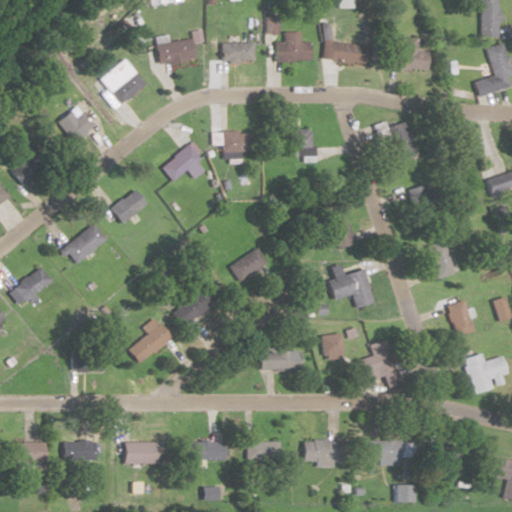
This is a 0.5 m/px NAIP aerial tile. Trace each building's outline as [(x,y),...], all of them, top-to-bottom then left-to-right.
[(495,36),(495,0),(476,0),(476,36),(495,36)] [(306,61),(306,41),(297,41),(297,31),(281,31),(281,41),(270,41),(270,61),(306,61)] [(424,69),(424,51),(415,51),(415,37),(390,36),(389,68),(424,69)] [(190,61),(190,40),(152,41),(152,62),(190,61)] [(217,60),(251,60),(251,41),(217,41),(217,60)] [(368,43),(320,41),(319,61),(368,63),(368,43)] [(482,92),(511,85),(500,42),(482,47),(486,61),(475,64),(482,92)] [(140,83),(129,70),(104,90),(115,104),(140,83)] [(88,126),(71,106),(53,121),(69,142),(88,126)] [(395,161),(412,155),(400,121),(383,127),(395,161)] [(308,129),(282,129),(282,156),(308,156),(308,129)] [(249,151),(249,131),(217,131),(217,151),(249,151)] [(195,159),(184,144),(156,165),(167,179),(183,167),(189,175),(195,170),(189,163),(195,159)] [(31,172),(24,152),(11,156),(18,177),(31,172)] [(511,168),(482,177),(487,193),(511,185),(511,168)] [(404,190),(415,218),(432,212),(421,183),(404,190)] [(141,205),(131,189),(105,207),(115,222),(141,205)] [(351,241),(339,208),(322,214),(335,247),(351,241)] [(101,238),(88,222),(58,247),(70,262),(101,238)] [(451,273),(440,240),(423,246),(433,279),(451,273)] [(262,262),(252,247),(224,267),(235,282),(262,262)] [(360,268),(339,274),(336,264),(326,266),(329,279),(325,280),(330,299),(348,294),(351,307),(369,302),(360,268)] [(19,306),(46,279),(33,266),(6,293),(19,306)] [(214,294),(200,281),(172,312),(185,324),(214,294)] [(490,300),(495,319),(506,315),(501,297),(490,300)] [(451,336),(469,330),(460,299),(442,305),(451,336)] [(141,334),(123,348),(134,363),(166,338),(150,317),(136,327),(141,334)] [(256,351),(256,370),(297,369),(297,351),(285,351),(285,336),(274,336),(274,350),(256,351)] [(352,360),(358,384),(379,378),(382,388),(396,383),(383,338),(365,344),(368,355),(352,360)] [(99,369),(99,353),(72,353),(72,369),(99,369)] [(502,373),(498,356),(479,360),(477,353),(459,357),(468,393),(488,388),(485,377),(502,373)] [(272,439),(242,439),(242,457),(272,457),(272,439)] [(57,440),(57,459),(90,459),(90,440),(57,440)] [(299,460),(339,460),(339,440),(299,440),(299,460)] [(395,463),(395,455),(410,455),(410,440),(363,441),(364,459),(375,459),(375,463),(395,463)] [(219,459),(219,441),(180,441),(180,459),(219,459)] [(40,442),(3,442),(3,468),(40,468),(40,442)] [(158,442),(119,442),(119,463),(158,463),(158,442)] [(457,448),(423,442),(420,459),(454,465),(457,448)] [(498,498),(511,500),(511,460),(491,457),(487,475),(502,478),(498,498)] [(409,485),(391,485),(391,501),(409,501),(409,485)] [(198,497),(209,497),(209,486),(198,486),(198,497)]
